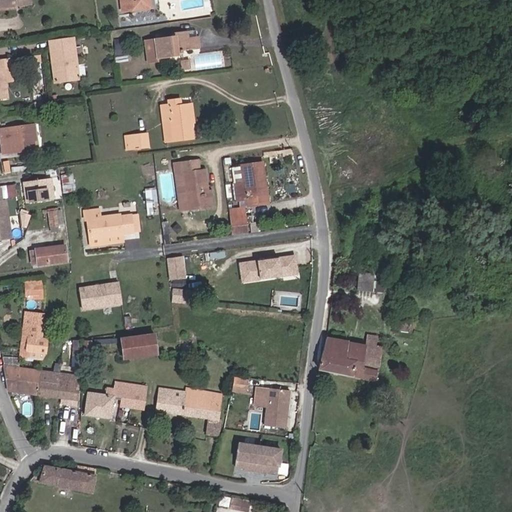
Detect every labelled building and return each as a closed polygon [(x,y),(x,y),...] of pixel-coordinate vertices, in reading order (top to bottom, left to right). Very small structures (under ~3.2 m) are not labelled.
[(0,0),(0,13),(25,10),(23,0),(0,0)] [(126,0),(127,2),(116,3),(117,15),(118,22),(130,21),(147,18),(144,0),(126,0)] [(179,61),(186,60),(184,47),(183,40),(170,43),(171,46),(142,51),(146,74),(158,72),(158,69),(179,66),(179,61)] [(184,47),(186,60),(196,58),(194,46),(184,47)] [(52,81),(54,93),(78,90),(70,48),(47,51),(48,62),(51,62),(54,81),(52,81)] [(185,110),(175,111),(166,112),(166,111),(159,111),(163,148),(188,145),(187,127),(185,110)] [(0,163),(30,159),(27,136),(27,135),(0,138),(0,163)] [(144,140),(135,141),(137,156),(145,155),(144,140)] [(129,156),(137,156),(135,141),(127,142),(129,156)] [(200,214),(210,212),(207,199),(206,195),(202,174),(197,176),(194,165),(175,169),(169,170),(170,177),(179,175),(188,217),(200,214)] [(247,203),(248,210),(268,206),(266,196),(263,185),(259,167),(244,170),(241,171),(241,173),(244,188),(235,190),(237,200),(237,203),(238,205),(247,203)] [(180,219),(188,217),(179,175),(170,177),(180,219)] [(8,185),(12,195),(17,194),(14,183),(8,185)] [(47,187),(20,190),(23,211),(50,208),(47,187)] [(229,214),(230,222),(246,218),(244,210),(229,214)] [(85,235),(86,246),(117,242),(117,240),(118,240),(126,239),(128,239),(127,229),(126,222),(122,223),(120,223),(116,224),(116,223),(105,224),(96,225),(95,218),(86,218),(80,219),(81,221),(81,227),(84,226),(84,228),(84,229),(84,230),(85,235)] [(231,224),(234,239),(247,237),(250,236),(246,218),(230,222),(231,224)] [(53,238),(52,233),(51,222),(44,222),(45,238),(53,238)] [(133,222),(126,222),(127,229),(128,239),(132,239),(135,238),(133,225),(133,224),(133,222)] [(118,249),(117,242),(86,246),(87,248),(87,253),(118,249)] [(60,252),(29,257),(32,273),(63,268),(60,252)] [(170,279),(188,276),(184,254),(167,257),(170,279)] [(25,274),(32,273),(29,257),(22,258),(25,274)] [(284,280),(283,272),(299,270),(298,260),(283,262),(282,261),(261,264),(261,265),(243,267),(245,279),(252,278),(253,283),(263,282),(284,280)] [(300,277),(299,270),(283,272),(284,280),(300,277)] [(77,286),(82,310),(120,304),(116,279),(77,286)] [(358,299),(373,300),(374,292),(375,282),(361,280),(358,299)] [(287,292),(253,289),(251,306),(286,310),(287,292)] [(30,292),(29,303),(40,303),(40,292),(30,292)] [(374,292),(373,300),(384,300),(385,293),(374,292)] [(47,337),(44,337),(42,337),(43,314),(26,312),(22,357),(44,359),(48,349),(49,337),(47,337)] [(149,341),(119,346),(121,364),(152,359),(149,341)] [(325,344),(318,376),(374,389),(380,354),(374,353),(376,344),(364,342),(361,352),(325,344)] [(40,383),(41,371),(21,368),(22,357),(5,355),(4,383),(5,391),(37,395),(39,395),(39,389),(40,383)] [(62,374),(41,371),(40,383),(39,389),(39,395),(58,397),(62,374)] [(62,372),(62,374),(58,397),(78,400),(81,375),(62,372)] [(234,375),(232,390),(246,391),(247,376),(234,375)] [(287,426),(290,388),(255,385),(253,405),(265,406),(263,425),(287,426)] [(116,389),(114,397),(113,403),(120,404),(119,412),(141,415),(143,394),(116,389)] [(182,400),(182,402),(181,410),(193,412),(192,422),(204,424),(202,441),(214,443),(216,427),(213,427),(216,400),(195,397),(182,396),(182,400)] [(109,401),(88,398),(84,421),(109,425),(113,403),(114,397),(109,397),(109,401)] [(181,410),(182,402),(155,398),(154,405),(152,416),(192,422),(193,412),(181,410)] [(278,456),(236,448),(231,471),(241,473),(244,474),(244,476),(260,479),(261,477),(274,479),(278,456)] [(47,473),(39,474),(38,480),(31,480),(28,485),(89,498),(92,482),(75,479),(47,473)] [(75,479),(92,482),(93,476),(76,473),(75,479)]
